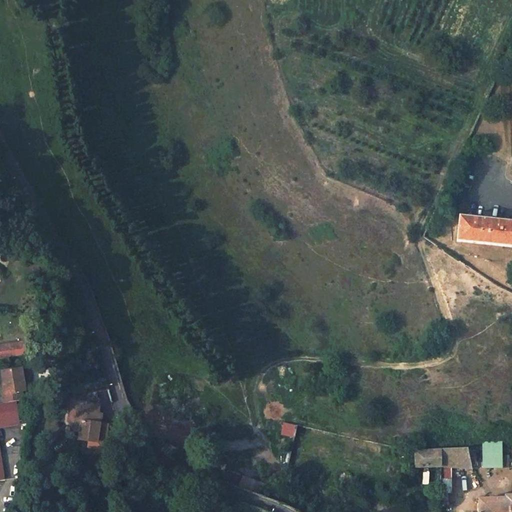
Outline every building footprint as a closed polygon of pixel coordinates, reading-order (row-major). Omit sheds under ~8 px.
[(511,223),(505,222),(459,217),(456,241),(511,247),(511,223)] [(0,343),(0,357),(16,355),(14,341),(0,343)] [(0,370),(3,386),(4,393),(1,394),(3,403),(15,401),(22,400),(20,391),(24,390),(20,367),(0,370)] [(3,403),(0,403),(0,479),(4,479),(0,455),(0,423),(18,421),(15,401),(3,403)] [(101,416),(97,415),(98,406),(71,402),(67,423),(74,431),(80,432),(81,420),(100,423),(101,416)] [(107,424),(100,423),(81,420),(80,432),(79,438),(97,441),(95,450),(104,451),(109,443),(105,434),(107,424)] [(500,445),(484,445),(484,467),(501,466),(500,445)] [(475,448),(415,451),(415,467),(440,466),(471,468),(469,460),(475,459),(475,448)] [(263,483),(244,476),(239,488),(258,496),(263,483)] [(504,498),(478,500),(477,511),(511,511),(511,495),(504,495),(504,498)]
